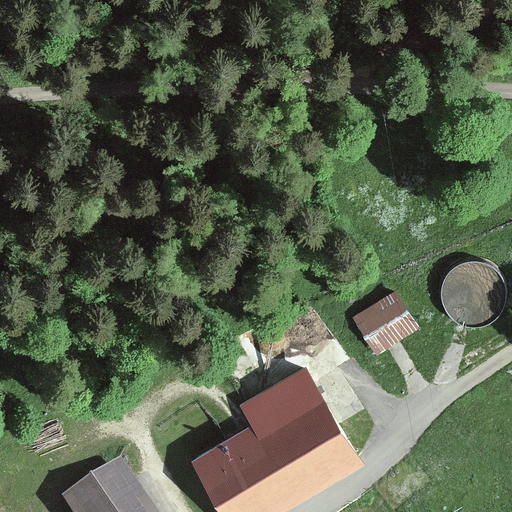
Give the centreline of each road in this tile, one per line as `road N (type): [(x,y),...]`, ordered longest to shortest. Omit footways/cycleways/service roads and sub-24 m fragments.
road 1 (track): [(511,90),(187,85),(0,94)]
road 2 (track): [(312,511),(368,472),(437,404),(511,352)]
